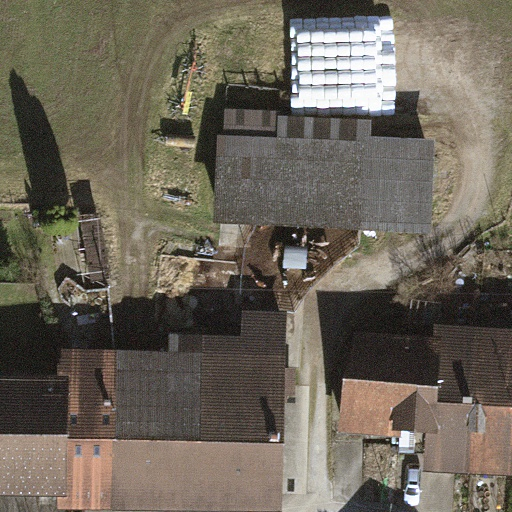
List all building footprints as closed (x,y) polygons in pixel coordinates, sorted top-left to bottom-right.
[(210,137),(207,227),(428,235),(429,221),(440,221),(442,163),(431,163),(431,145),(366,143),(366,126),(275,123),(275,114),(218,112),(218,137),(210,137)] [(79,220),(91,285),(111,281),(99,216),(79,220)] [(59,354),(59,380),(57,502),(57,511),(61,511),(282,511),(286,314),(244,314),(243,340),(171,339),(171,355),(59,354)] [(427,476),(467,478),(475,332),(435,330),(434,340),(354,336),(349,435),(429,440),(427,476)] [(511,427),(511,333),(475,332),(467,478),(509,481),(511,427)] [(0,501),(57,502),(59,380),(0,379),(0,501)]
